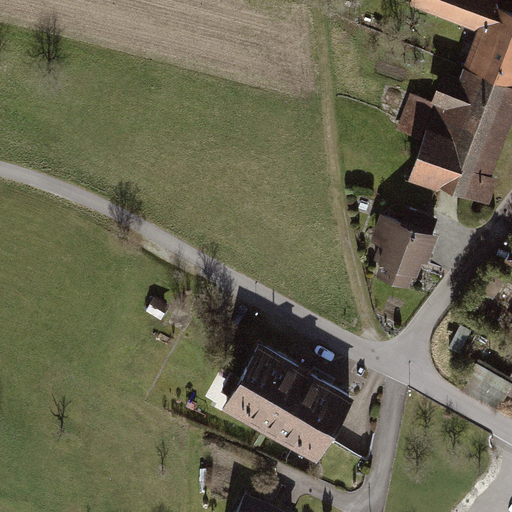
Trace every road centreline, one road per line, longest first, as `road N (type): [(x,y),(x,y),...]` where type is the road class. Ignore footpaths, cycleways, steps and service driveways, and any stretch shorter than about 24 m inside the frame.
road 1 (residential): [(0,170),(77,195),(398,365)]
road 2 (track): [(398,365),(370,328),(341,212),(317,0)]
road 3 (residential): [(511,213),(398,365)]
road 4 (residential): [(398,365),(511,432)]
